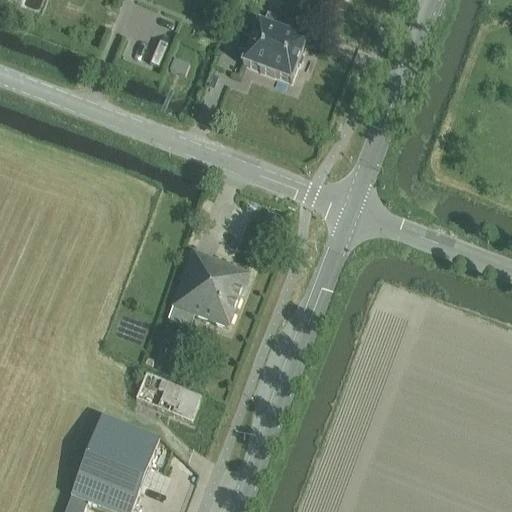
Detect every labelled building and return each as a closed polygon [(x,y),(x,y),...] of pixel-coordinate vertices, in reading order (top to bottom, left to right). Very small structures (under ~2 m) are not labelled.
[(0,0),(0,1),(15,8),(18,0),(0,0)] [(308,45),(259,27),(243,68),(292,86),(308,45)] [(222,94),(232,69),(212,61),(202,86),(222,94)] [(185,80),(190,69),(175,62),(170,73),(185,80)] [(286,220),(268,214),(260,238),(277,245),(286,220)] [(229,332),(250,276),(193,255),(172,311),(229,332)] [(126,360),(107,352),(95,379),(115,387),(126,360)] [(192,425),(202,400),(147,377),(136,402),(192,425)] [(67,511),(85,511),(88,507),(101,511),(133,511),(160,441),(102,419),(71,500),(72,501),(67,511)]
